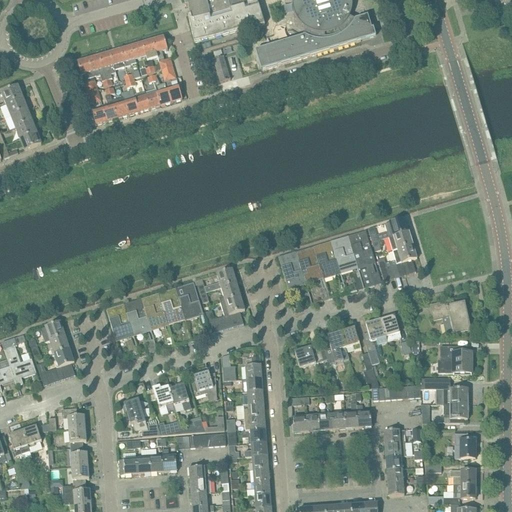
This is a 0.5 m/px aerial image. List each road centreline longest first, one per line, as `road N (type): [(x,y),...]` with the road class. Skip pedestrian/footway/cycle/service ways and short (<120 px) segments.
road 1 (tertiary): [(507,273),(496,207),(433,0)]
road 2 (residential): [(196,106),(394,50),(407,39),(400,0)]
road 3 (residential): [(272,337),(507,273)]
road 4 (tertiary): [(507,463),(507,273)]
road 5 (residential): [(103,385),(272,337)]
road 6 (residential): [(284,511),(272,337)]
road 7 (residential): [(111,511),(103,385)]
road 8 (residential): [(75,141),(196,106)]
